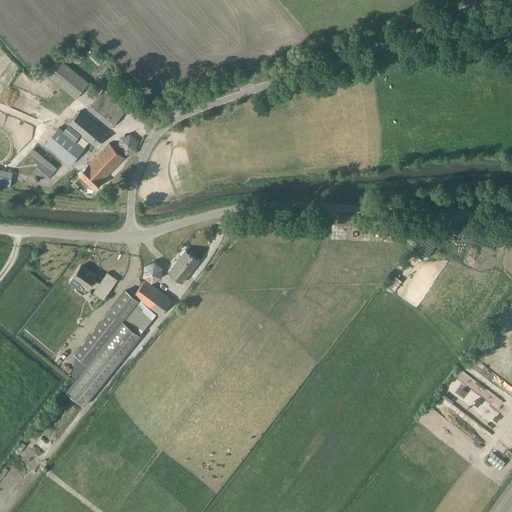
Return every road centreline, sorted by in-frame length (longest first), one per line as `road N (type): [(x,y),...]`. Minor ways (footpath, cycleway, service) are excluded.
road 1 (unclassified): [(132,237),(132,196),(163,119),(486,0)]
road 2 (unclassified): [(132,237),(273,206),(511,218)]
road 3 (track): [(115,511),(316,245),(327,209)]
road 4 (unclassified): [(132,237),(0,230)]
